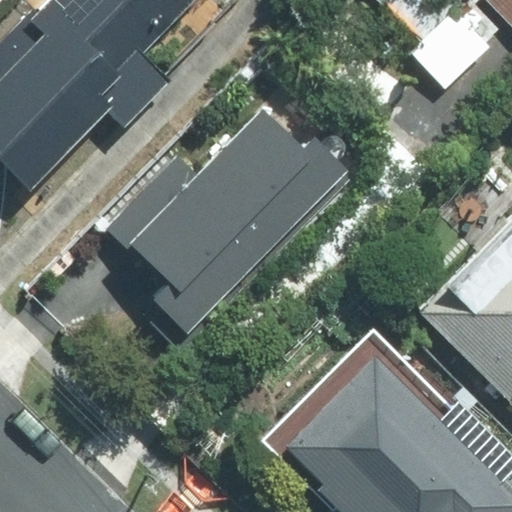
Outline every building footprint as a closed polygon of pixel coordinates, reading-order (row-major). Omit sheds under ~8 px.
[(184,0),(32,0),(0,31),(0,160),(27,189),(157,66),(137,45),(184,0)] [(452,0),(376,0),(428,44),(460,7),(452,0)] [(511,0),(485,0),(511,27),(511,0)] [(488,31),(460,7),(428,44),(415,59),(443,83),(488,31)] [(344,176),(253,94),(186,167),(172,151),(99,229),(200,327),(344,176)] [(511,195),(407,301),(511,405),(511,195)] [(511,511),(511,493),(369,343),(268,432),(349,511),(511,511)]
